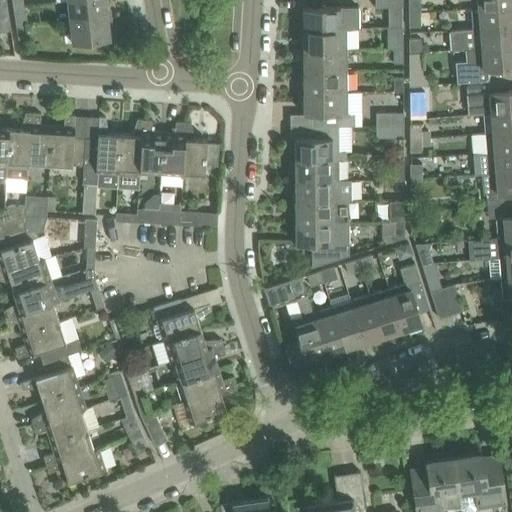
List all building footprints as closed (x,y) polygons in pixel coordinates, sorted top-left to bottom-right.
[(107,16),(105,0),(68,0),(70,20),(107,16)] [(408,0),(409,12),(420,11),(420,0),(408,0)] [(511,4),(470,7),(472,27),(511,24),(511,4)] [(24,5),(13,7),(16,26),(28,25),(24,5)] [(359,6),(303,7),(303,29),(347,28),(359,28),(359,6)] [(420,26),(420,11),(409,12),(409,26),(420,26)] [(0,32),(10,31),(8,12),(0,13),(0,32)] [(110,37),(107,16),(70,20),(72,41),(110,37)] [(465,48),(511,44),(511,24),(472,27),(450,29),(451,48),(465,48)] [(28,25),(16,26),(18,39),(29,37),(28,25)] [(303,50),(347,49),(347,28),(303,29),(303,50)] [(394,49),(403,49),(403,34),(387,34),(387,49),(394,49)] [(421,52),(421,37),(409,38),(409,52),(421,52)] [(466,61),(455,61),(457,82),(466,81),(473,80),(511,77),(511,44),(465,48),(466,61)] [(303,50),(303,70),(347,70),(347,49),(303,50)] [(403,63),(403,49),(394,49),(394,63),(403,63)] [(426,84),(425,67),(409,68),(410,85),(426,84)] [(303,70),(303,91),(347,91),(347,70),(303,70)] [(403,90),(403,76),(393,76),(394,90),(403,90)] [(511,77),(473,80),(466,81),(469,114),(483,113),(511,110),(511,77)] [(347,91),(303,91),(303,113),(311,113),(312,125),(339,126),(354,126),(353,113),(347,113),(347,91)] [(485,132),(511,130),(511,110),(483,113),(485,132)] [(9,127),(6,178),(27,179),(28,167),(31,112),(26,112),(21,128),(9,127)] [(31,112),(28,167),(29,167),(29,162),(50,164),(52,125),(40,124),(41,113),(31,112)] [(376,125),(403,125),(403,112),(376,112),(376,125)] [(52,125),(50,164),(72,165),(83,165),(85,137),(74,136),(75,114),(64,114),(64,126),(52,125)] [(108,133),(106,116),(99,116),(98,138),(85,137),(83,165),(82,184),(96,184),(97,172),(118,173),(120,134),(108,133)] [(120,134),(118,173),(140,175),(142,118),(137,118),(132,134),(120,134)] [(142,118),(140,175),(141,170),(161,171),(163,131),(152,131),(152,119),(142,118)] [(180,176),(182,176),(185,121),(176,120),(175,132),(163,131),(161,171),(180,172),(180,176)] [(185,121),(182,176),(205,177),(205,164),(218,164),(219,142),(207,142),(207,139),(194,138),(191,121),(185,121)] [(422,137),(422,130),(422,124),(410,124),(410,138),(422,137)] [(339,137),(339,126),(312,125),(312,137),(295,137),(295,158),(339,158),(346,158),(346,151),(339,151),(339,137)] [(403,137),(403,125),(376,125),(376,137),(403,137)] [(0,177),(6,178),(9,127),(0,126),(0,177)] [(511,130),(485,132),(487,152),(511,150),(511,130)] [(422,152),(422,145),(422,137),(410,138),(410,152),(422,152)] [(431,137),(422,137),(422,145),(431,145),(431,137)] [(474,173),(481,173),(511,170),(511,150),(487,152),(473,153),(474,173)] [(295,158),(295,180),(339,179),(339,158),(295,158)] [(404,179),(404,163),(395,163),(395,179),(404,179)] [(422,178),(422,163),(410,163),(410,178),(422,178)] [(485,192),(486,205),(511,202),(511,170),(481,173),(482,192),(485,192)] [(349,201),(352,201),(352,179),(342,179),(339,179),(295,180),(295,201),(339,200),(349,201)] [(390,201),(404,201),(404,179),(395,179),(395,200),(390,200),(390,201)] [(25,200),(24,215),(39,216),(39,210),(34,210),(35,196),(25,195),(25,200)] [(48,196),(47,211),(55,211),(55,196),(48,196)] [(94,213),(95,200),(84,199),(83,213),(94,213)] [(0,208),(0,222),(24,215),(25,200),(19,200),(19,205),(12,205),(0,208)] [(349,221),(349,201),(339,200),(295,201),(295,222),(339,221),(349,221)] [(390,222),(395,222),(404,222),(404,201),(390,201),(390,222)] [(159,209),(158,222),(180,224),(180,210),(181,203),(159,202),(159,209)] [(496,217),(497,237),(511,235),(511,202),(486,205),(487,217),(496,217)] [(158,222),(159,209),(142,208),(141,221),(158,222)] [(203,225),(203,211),(180,210),(180,224),(203,225)] [(131,221),(132,213),(116,212),(115,215),(115,220),(131,221)] [(24,215),(0,222),(0,235),(23,229),(24,215)] [(39,216),(24,215),(23,229),(0,235),(0,271),(38,258),(44,256),(51,254),(44,234),(39,236),(38,232),(39,216)] [(96,242),(97,219),(85,218),(85,219),(83,241),(88,242),(96,242)] [(312,266),(331,260),(340,257),(349,254),(349,221),(339,221),(295,222),(295,243),(317,243),(318,263),(312,265),(312,266)] [(390,235),(391,242),(404,237),(404,222),(395,222),(395,235),(390,235)] [(498,257),(511,255),(511,235),(497,237),(477,238),(478,258),(498,257)] [(403,257),(412,254),(409,243),(400,245),(394,247),(399,259),(403,257)] [(95,262),(95,247),(88,247),(87,261),(95,262)] [(429,248),(418,252),(422,266),(434,263),(429,248)] [(372,254),(358,259),(361,270),(376,265),(372,254)] [(511,255),(498,257),(499,278),(511,276),(511,255)] [(14,290),(51,278),(44,256),(38,258),(0,271),(0,279),(10,279),(14,290)] [(358,259),(345,262),(348,274),(361,270),(358,259)] [(400,267),(404,283),(389,288),(402,329),(422,323),(418,312),(430,308),(415,262),(400,267)] [(320,271),(323,282),(338,277),(334,266),(320,271)] [(311,286),(323,282),(320,271),(307,275),(311,286)] [(94,274),(94,273),(86,272),(86,275),(90,289),(98,286),(94,274)] [(274,285),(280,303),(296,298),(307,294),(302,276),(274,285)] [(511,276),(499,278),(500,300),(501,312),(511,310),(511,276)] [(51,278),(14,290),(17,301),(3,310),(4,315),(55,298),(56,300),(64,297),(61,286),(55,288),(51,278)] [(441,288),(450,314),(463,310),(455,284),(441,288)] [(95,304),(103,301),(98,286),(90,289),(95,304)] [(370,294),(383,335),(402,329),(389,288),(370,294)] [(439,318),(450,314),(441,288),(431,291),(439,318)] [(326,353),(313,312),(310,303),(307,294),(296,298),(301,315),(293,318),(299,339),(284,343),(291,364),(306,360),(307,359),(309,364),(323,360),(321,355),(326,353)] [(383,335),(370,294),(351,300),(364,341),(383,335)] [(22,332),(59,320),(54,301),(56,300),(55,298),(4,315),(8,325),(19,321),(22,332)] [(210,302),(184,310),(180,298),(161,304),(153,307),(158,323),(155,325),(154,329),(156,336),(160,338),(163,338),(164,340),(201,329),(197,317),(212,308),(210,302)] [(332,306),(345,347),(364,341),(351,300),(332,306)] [(313,312),(326,353),(345,347),(332,306),(313,312)] [(39,350),(42,361),(78,350),(80,350),(77,338),(65,341),(59,320),(22,332),(26,343),(15,347),(18,357),(39,350)] [(164,340),(170,360),(223,344),(221,338),(204,340),(201,329),(164,340)] [(109,360),(116,353),(109,344),(101,350),(109,360)] [(175,360),(181,379),(218,368),(215,357),(226,353),(223,344),(170,360),(170,362),(175,360)] [(86,373),(78,350),(42,361),(45,374),(19,382),(22,388),(38,387),(42,398),(80,386),(76,376),(86,373)] [(128,351),(120,354),(127,374),(135,372),(128,351)] [(218,368),(181,379),(187,400),(236,385),(233,375),(222,379),(218,368)] [(127,374),(134,394),(142,392),(135,372),(127,374)] [(112,376),(119,396),(127,394),(120,373),(112,376)] [(183,401),(184,404),(190,423),(227,411),(223,399),(237,390),(236,385),(187,400),(183,401)] [(80,386),(42,398),(46,409),(31,418),(33,423),(86,406),(80,386)] [(142,392),(134,394),(141,414),(148,412),(142,392)] [(127,394),(119,396),(126,417),(134,414),(127,394)] [(86,406),(33,423),(36,433),(47,429),(50,440),(88,428),(97,425),(90,407),(87,408),(86,406)] [(148,412),(141,414),(155,445),(167,439),(153,410),(148,412)] [(126,417),(121,419),(127,432),(140,427),(135,417),(134,415),(134,414),(126,417)] [(140,427),(127,432),(137,453),(149,447),(140,427)] [(88,428),(50,440),(54,452),(43,455),(46,464),(98,447),(98,446),(93,447),(88,428)] [(105,469),(99,450),(98,447),(46,464),(48,470),(64,469),(68,481),(96,472),(100,474),(102,470),(105,469)] [(498,453),(483,455),(482,453),(454,457),(462,509),(466,511),(474,510),(477,506),(506,502),(504,490),(501,468),(498,453)] [(435,511),(446,511),(462,509),(454,457),(426,461),(427,464),(411,466),(411,468),(416,500),(417,511),(435,511)] [(359,511),(359,506),(365,505),(360,471),(334,474),(338,499),(307,504),(308,511),(397,511),(398,511),(388,511),(359,511)] [(233,511),(275,511),(275,508),(269,509),(268,497),(232,501),(232,502),(233,511)]
